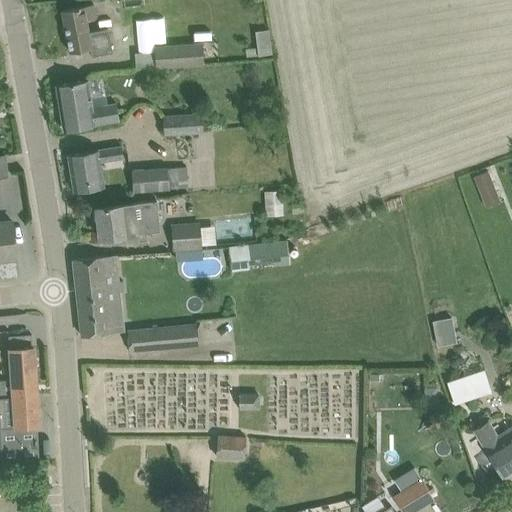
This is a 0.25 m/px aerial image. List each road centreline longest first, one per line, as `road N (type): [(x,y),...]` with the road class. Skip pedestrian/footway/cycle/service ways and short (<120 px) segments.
road 1 (tertiary): [(61,292),(14,12)]
road 2 (tertiary): [(74,511),(61,292)]
